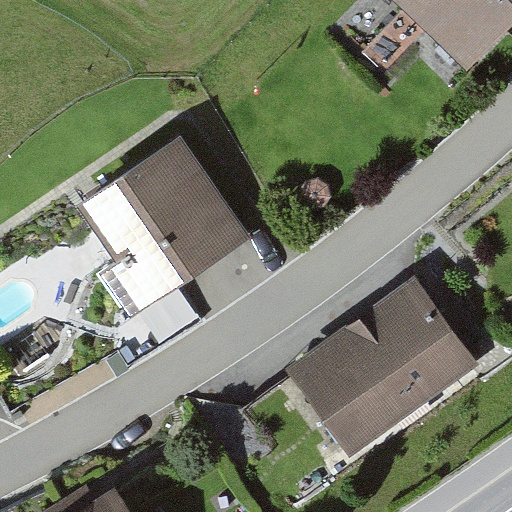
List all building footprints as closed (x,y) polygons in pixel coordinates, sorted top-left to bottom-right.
[(511,0),(396,0),(393,4),(468,72),(511,26),(511,0)] [(182,134),(78,206),(118,262),(98,276),(132,326),(256,239),(182,134)] [(318,180),(306,182),(298,192),(300,203),(310,210),(322,209),(331,199),(328,186),(318,180)] [(413,279),(288,370),(292,376),(351,456),(476,365),(413,279)] [(351,456),(292,376),(243,411),(300,492),(351,456)] [(86,486),(54,506),(57,511),(128,511),(115,489),(95,501),(86,486)]
